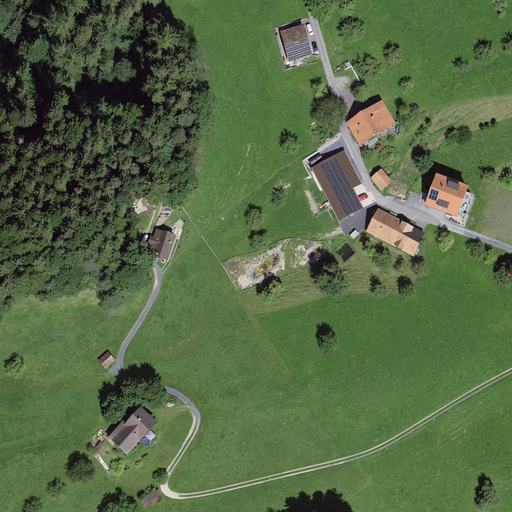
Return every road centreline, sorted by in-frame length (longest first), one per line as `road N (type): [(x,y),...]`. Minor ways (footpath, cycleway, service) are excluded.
road 1 (track): [(511,371),(369,454),(174,497),(164,485),(196,429),(195,410),(178,394),(125,377),(121,361),(160,281),(141,249),(157,213)]
road 2 (track): [(307,0),(343,131),(376,194),(511,250)]
